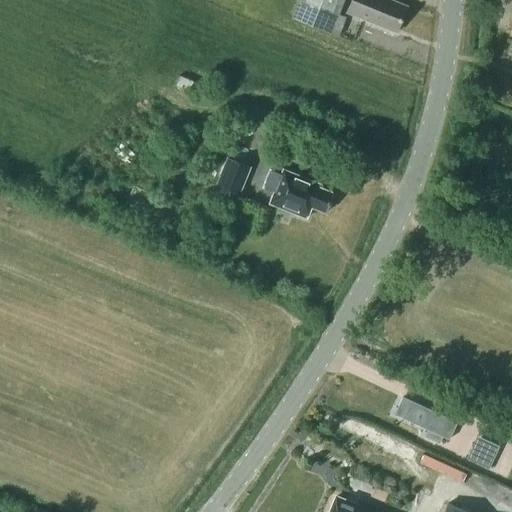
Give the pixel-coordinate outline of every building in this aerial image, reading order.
[(344,19),(336,16),(342,0),(298,0),(292,18),(338,35),(344,19)] [(350,0),(347,11),(358,15),(357,16),(396,32),(406,6),(392,0),(350,0)] [(227,158),(216,186),(238,195),(249,167),(227,158)] [(269,170),(263,187),(274,191),(269,203),(306,217),(310,206),(325,212),(333,193),(318,187),(319,184),(282,170),(281,174),(269,170)] [(134,187),(125,208),(183,233),(192,211),(134,187)] [(457,421),(411,400),(403,417),(428,429),(424,436),(439,443),(442,436),(448,439),(457,421)] [(466,458),(488,468),(495,453),(473,443),(466,458)] [(384,511),(358,501),(357,505),(335,497),(329,511),(384,511)]
